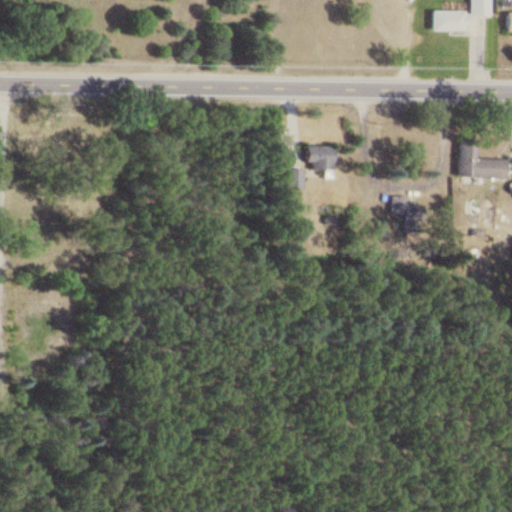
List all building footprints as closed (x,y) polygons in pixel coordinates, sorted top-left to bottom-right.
[(483,0),(464,0),(464,14),(484,14),(483,0)] [(460,9),(427,9),(427,29),(460,29),(460,9)] [(511,9),(501,10),(501,30),(511,29),(511,9)] [(451,176),(499,178),(500,158),(470,157),(471,140),(453,139),(451,176)] [(328,145),(300,145),(300,169),(319,169),(319,177),(328,177),(328,145)] [(402,196),(385,196),(385,212),(399,212),(399,230),(418,230),(418,203),(402,203),(402,196)] [(39,330),(50,330),(50,311),(23,311),(23,359),(39,359),(39,330)]
